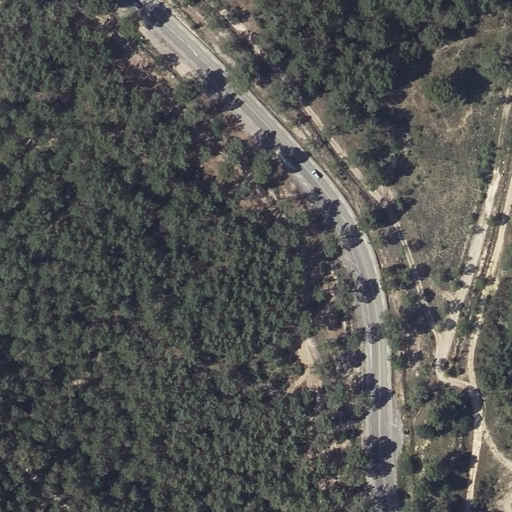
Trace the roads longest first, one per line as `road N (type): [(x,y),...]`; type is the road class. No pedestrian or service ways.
road 1 (track): [(341,511),(284,243),(255,177),(225,156),(161,161),(83,101),(0,85)]
road 2 (track): [(467,511),(477,401),(474,389),(437,373),(442,352),(403,236),(262,52),(210,0)]
road 3 (primary): [(137,0),(313,172),(353,223),(376,288),(380,442),(395,511)]
road 4 (track): [(511,81),(495,171),(442,352)]
road 5 (track): [(225,156),(77,0)]
road 6 (track): [(474,389),(470,363),(511,189)]
